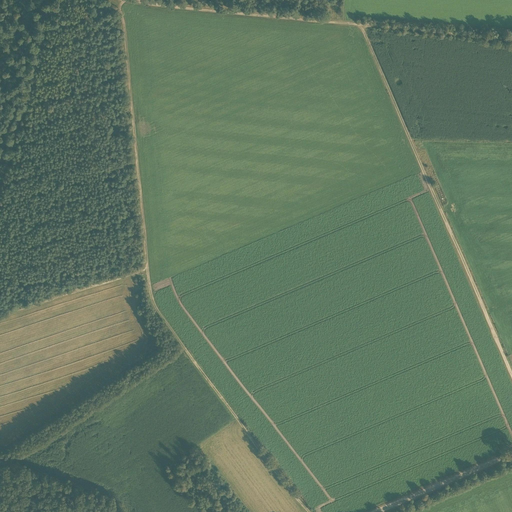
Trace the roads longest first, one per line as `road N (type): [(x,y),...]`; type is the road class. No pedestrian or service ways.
road 1 (track): [(119,1),(511,40)]
road 2 (track): [(360,25),(511,376)]
road 3 (track): [(309,511),(172,332),(153,303),(147,269)]
road 4 (track): [(147,269),(119,1)]
road 5 (track): [(147,269),(0,315)]
road 6 (unclassified): [(379,511),(511,455)]
